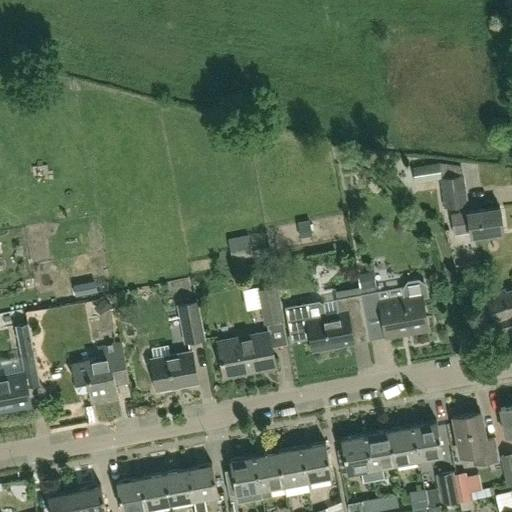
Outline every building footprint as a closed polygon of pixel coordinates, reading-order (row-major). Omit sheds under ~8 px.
[(438,163),(414,167),(415,184),(440,180),(443,209),(468,206),(464,175),(463,175),(462,166),(438,162),(438,163)] [(503,231),(499,207),(450,214),(453,234),(470,232),(470,236),(503,231)] [(297,222),(300,238),(312,236),(309,220),(297,222)] [(248,235),(228,239),(232,257),(252,253),(248,235)] [(254,250),(256,260),(271,257),(269,247),(254,250)] [(89,275),(103,274),(102,253),(88,254),(89,275)] [(373,271),(357,274),(359,286),(360,286),(361,289),(376,286),(373,271)] [(378,290),(362,293),(366,318),(382,315),(385,337),(428,329),(422,296),(427,295),(425,285),(418,280),(408,282),(404,288),(405,293),(379,298),(378,290)] [(278,286),(258,290),(264,324),(285,321),(278,286)] [(484,296),(474,299),(478,312),(488,309),(496,333),(511,328),(511,289),(507,291),(506,289),(484,296)] [(366,318),(362,293),(336,298),(338,312),(324,315),(322,305),(319,302),(286,308),(286,307),(285,307),(291,341),(310,338),(312,349),(353,342),(350,321),(366,318)] [(101,316),(112,306),(105,298),(94,308),(101,316)] [(184,344),(205,340),(197,300),(177,304),(184,344)] [(268,331),(217,341),(224,377),(275,367),(268,331)] [(100,358),(72,363),(77,389),(78,392),(82,393),(89,391),(91,402),(118,397),(116,384),(130,381),(123,343),(99,347),(100,358)] [(20,352),(24,372),(27,387),(40,385),(33,349),(20,352)] [(192,352),(151,359),(156,389),(197,382),(192,352)] [(0,411),(30,405),(27,387),(24,372),(0,377),(0,411)] [(511,405),(500,408),(505,435),(511,434),(511,405)] [(480,412),(453,417),(460,456),(473,454),(475,463),(499,458),(495,437),(485,439),(480,412)] [(433,469),(429,456),(443,454),(437,420),(413,425),(419,458),(418,459),(421,472),(433,469)] [(419,458),(413,425),(389,429),(395,463),(418,459),(419,458)] [(395,463),(389,429),(365,434),(373,480),(384,478),(382,465),(395,463)] [(373,480),(365,434),(341,438),(342,448),(347,471),(347,472),(361,469),(363,482),(373,480)] [(301,446),(307,480),(331,475),(325,442),(301,446)] [(307,480),(301,446),(277,451),(284,484),(307,480)] [(337,449),(341,472),(342,472),(347,471),(342,448),(337,449)] [(284,484),(277,451),(254,455),(262,498),(272,496),(270,487),(284,484)] [(511,452),(500,456),(507,486),(511,484),(511,452)] [(262,498),(254,455),(230,460),(236,493),(250,491),(252,500),(262,498)] [(200,511),(207,511),(204,497),(218,495),(213,464),(188,468),(194,499),(196,511),(200,511)] [(194,499),(188,468),(164,473),(170,503),(194,499)] [(456,473),(461,501),(470,500),(466,471),(456,473)] [(461,501),(456,473),(452,473),(452,472),(436,475),(442,505),(461,501)] [(170,503),(164,473),(140,477),(146,508),(170,503)] [(146,508),(140,477),(116,481),(122,511),(136,509),(136,511),(147,511),(146,508)] [(18,478),(0,479),(0,490),(18,489),(18,478)] [(101,511),(106,511),(101,484),(74,490),(78,511),(101,511)] [(437,487),(425,489),(428,506),(440,504),(437,487)] [(492,487),(471,491),(472,499),(494,494),(492,487)] [(425,489),(425,488),(409,491),(413,510),(428,508),(428,506),(425,489)] [(78,511),(74,490),(48,495),(50,511),(78,511)] [(396,494),(377,498),(379,510),(399,506),(396,494)] [(377,498),(362,501),(364,511),(370,511),(379,510),(377,498)]
